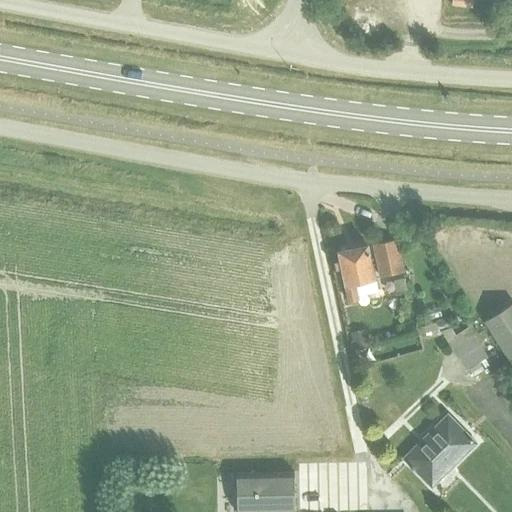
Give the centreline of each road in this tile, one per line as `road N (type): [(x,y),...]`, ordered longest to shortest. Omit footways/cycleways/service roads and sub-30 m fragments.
road 1 (unclassified): [(0,127),(305,182),(511,199)]
road 2 (primary): [(0,56),(300,108),(511,130)]
road 3 (unclassified): [(0,1),(291,53)]
road 4 (unclassified): [(291,53),(511,76)]
